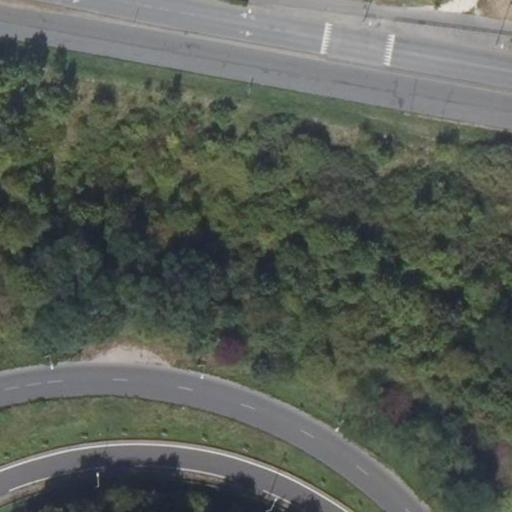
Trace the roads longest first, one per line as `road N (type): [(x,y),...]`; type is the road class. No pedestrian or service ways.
road 1 (primary): [(413,511),(304,432),(196,388),(78,382),(0,396)]
road 2 (residential): [(109,0),(511,75)]
road 3 (primary): [(0,487),(101,459),(156,458),(259,480),(323,511)]
